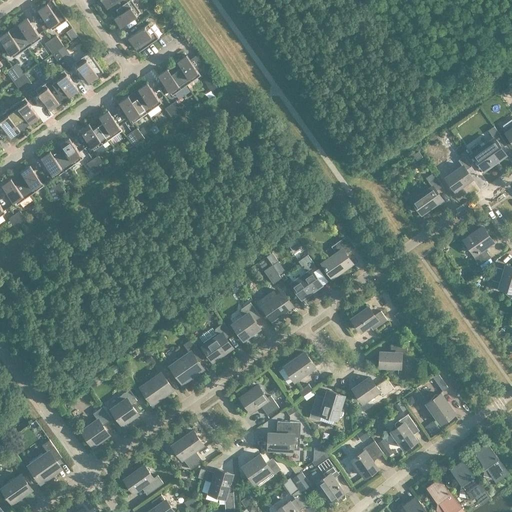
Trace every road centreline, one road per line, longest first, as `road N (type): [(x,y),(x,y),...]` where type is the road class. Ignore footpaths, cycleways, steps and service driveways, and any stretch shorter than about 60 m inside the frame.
road 1 (residential): [(511,395),(355,511)]
road 2 (residential): [(325,306),(479,196)]
road 3 (residential): [(0,166),(132,73)]
road 4 (residential): [(89,471),(0,343)]
road 5 (residential): [(216,382),(248,443),(224,449),(190,400)]
road 6 (residential): [(325,306),(357,350),(357,364),(347,371),(331,365),(302,324)]
road 7 (residential): [(89,471),(190,400)]
